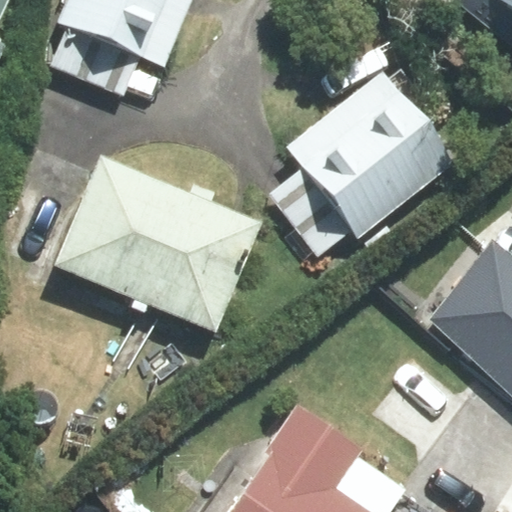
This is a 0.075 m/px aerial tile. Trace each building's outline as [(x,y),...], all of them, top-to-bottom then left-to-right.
[(126,66),(150,75),(179,0),(57,0),(44,33),(58,38),(44,74),(113,100),(126,66)] [(511,0),(451,0),(444,9),(511,58),(511,0)] [(366,80),(270,157),(287,179),(257,203),(308,266),(342,239),(346,245),(439,170),(366,80)] [(81,172),(39,278),(200,341),(241,235),(81,172)] [(511,255),(490,238),(427,313),(511,383),(511,255)] [(350,453),(353,447),(292,406),(219,511),(382,511),(400,486),(350,453)]
